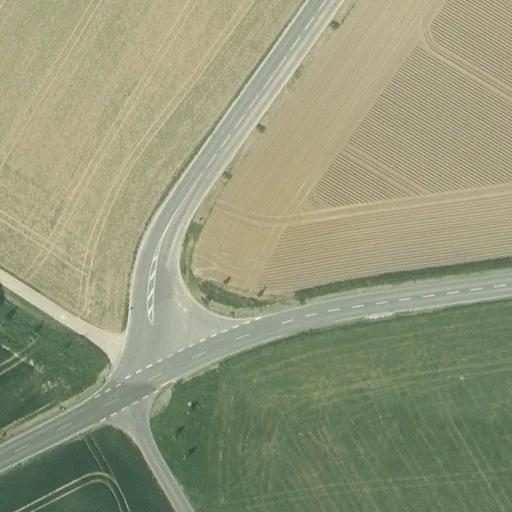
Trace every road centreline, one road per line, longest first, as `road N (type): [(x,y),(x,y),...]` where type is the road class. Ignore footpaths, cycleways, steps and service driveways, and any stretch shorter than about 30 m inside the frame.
road 1 (secondary): [(175,369),(148,297),(160,244),(316,0)]
road 2 (secondary): [(511,285),(321,315),(175,369)]
road 3 (track): [(0,283),(116,358),(139,363),(166,354)]
road 4 (residential): [(116,400),(184,511)]
road 5 (secondary): [(116,400),(0,458)]
